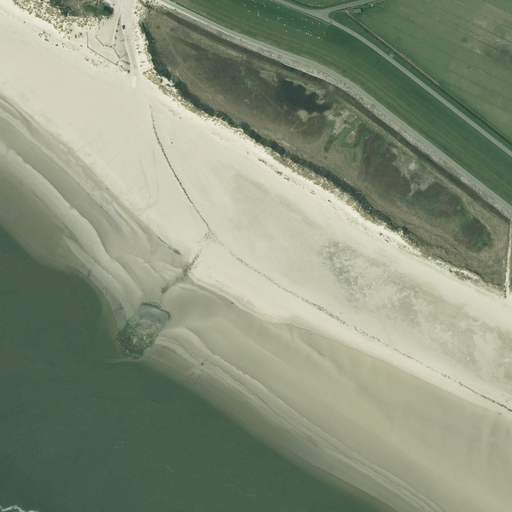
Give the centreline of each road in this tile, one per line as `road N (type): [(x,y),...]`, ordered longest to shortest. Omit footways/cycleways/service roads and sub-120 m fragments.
road 1 (unclassified): [(159,0),(329,74),(511,212)]
road 2 (unclassified): [(511,155),(320,11)]
